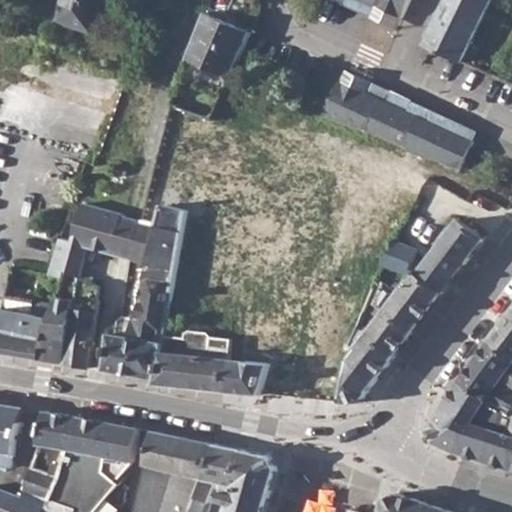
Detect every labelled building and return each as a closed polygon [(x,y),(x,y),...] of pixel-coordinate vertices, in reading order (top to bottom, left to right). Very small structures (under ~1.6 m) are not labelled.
[(64,0),(58,19),(94,31),(104,0),(64,0)] [(337,0),(399,27),(403,15),(370,0),(337,0)] [(370,0),(403,15),(410,0),(370,0)] [(448,0),(427,43),(464,60),(493,0),(448,0)] [(205,12),(186,57),(230,76),(250,30),(223,19),(205,12)] [(341,80),(322,116),(369,133),(438,161),(461,170),(464,164),(475,142),(341,80)] [(120,99),(110,126),(138,136),(148,110),(120,99)] [(356,241),(387,172),(359,159),(328,229),(356,241)] [(438,161),(433,173),(506,210),(511,202),(511,188),(464,164),(461,170),(438,161)] [(76,242),(61,238),(51,276),(80,283),(89,248),(133,260),(143,218),(85,203),(76,242)] [(111,330),(105,368),(135,373),(157,376),(164,337),(179,292),(186,260),(188,238),(192,210),(165,203),(159,222),(143,220),(143,218),(133,260),(149,262),(137,319),(117,315),(114,330),(111,330)] [(387,310),(370,332),(398,353),(486,236),(461,218),(419,273),(416,271),(400,291),(384,279),(375,301),(387,310)] [(396,231),(382,264),(408,271),(420,247),(407,242),(403,240),(406,234),(396,231)] [(8,292),(0,326),(0,349),(40,357),(55,304),(8,292)] [(55,304),(40,357),(67,361),(75,305),(75,297),(58,294),(55,304)] [(75,305),(67,361),(91,365),(99,310),(75,305)] [(495,334),(489,341),(511,354),(511,311),(510,314),(508,314),(494,332),(495,334)] [(271,361),(246,357),(234,356),(235,339),(213,337),(210,332),(192,330),(189,332),(188,338),(164,337),(157,376),(156,381),(223,388),(262,393),(263,388),(271,361)] [(344,397),(345,402),(351,403),(365,397),(398,353),(370,332),(360,345),(349,342),(344,397)] [(511,354),(489,341),(459,380),(511,406),(511,354)] [(511,406),(459,380),(431,425),(434,439),(438,442),(458,451),(478,457),(511,468),(511,406)] [(0,462),(11,465),(14,460),(28,406),(12,403),(0,401),(0,462)] [(46,409),(41,443),(68,448),(81,415),(58,411),(46,409)] [(60,475),(44,511),(74,511),(75,507),(82,509),(90,490),(95,478),(101,450),(110,421),(90,417),(81,415),(68,448),(64,458),(60,475)] [(90,490),(82,509),(92,511),(118,481),(116,478),(130,460),(134,460),(141,426),(125,423),(110,421),(101,450),(95,478),(90,490)] [(215,443),(155,429),(134,511),(188,511),(194,496),(215,443)] [(215,443),(194,496),(209,502),(218,479),(229,481),(218,511),(264,511),(278,469),(269,456),(215,443)] [(39,452),(33,467),(60,475),(64,458),(39,452)] [(0,486),(0,511),(44,511),(60,475),(33,467),(23,496),(0,486)] [(381,511),(455,511),(456,511),(397,493),(385,499),(381,511)]
